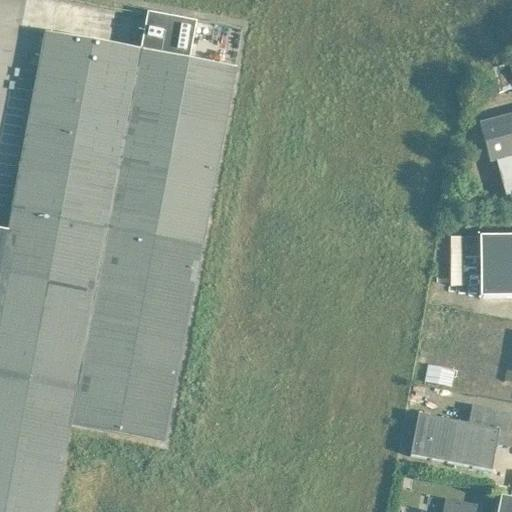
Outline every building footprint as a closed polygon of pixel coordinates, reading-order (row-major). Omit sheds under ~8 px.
[(0,511),(53,511),(65,451),(83,455),(88,431),(164,445),(234,70),(188,61),(195,23),(146,14),(139,52),(44,34),(7,233),(0,231),(0,511)] [(38,58),(31,57),(29,65),(36,66),(38,58)] [(511,116),(478,126),(489,165),(495,163),(504,196),(511,194),(511,116)] [(511,238),(465,239),(466,259),(479,259),(479,300),(511,299),(511,238)] [(463,239),(451,239),(452,287),(464,287),(463,239)] [(511,370),(504,369),(501,390),(511,391),(511,370)] [(423,378),(421,394),(448,398),(450,381),(423,378)] [(468,426),(418,417),(410,458),(491,474),(496,444),(508,446),(511,423),(511,415),(471,408),(468,426)] [(417,497),(414,511),(473,511),(474,508),(417,497)] [(511,511),(511,500),(500,499),(497,511),(511,511)]
